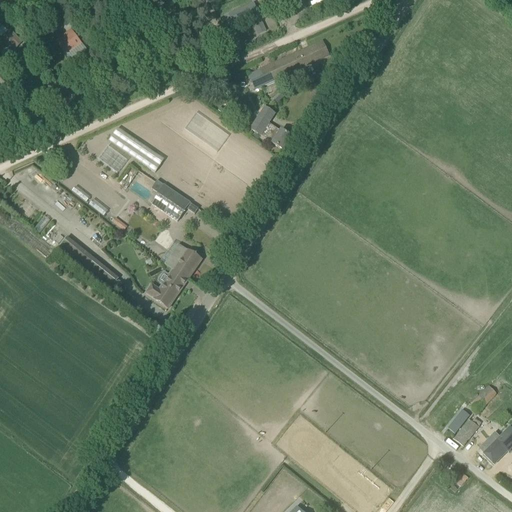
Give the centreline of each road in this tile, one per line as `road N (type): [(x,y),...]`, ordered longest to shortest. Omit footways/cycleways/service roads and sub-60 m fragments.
road 1 (track): [(379,0),(0,169)]
road 2 (unclassified): [(504,493),(224,278)]
road 3 (unclassified): [(224,278),(407,0)]
road 4 (unclassified): [(69,511),(224,278)]
